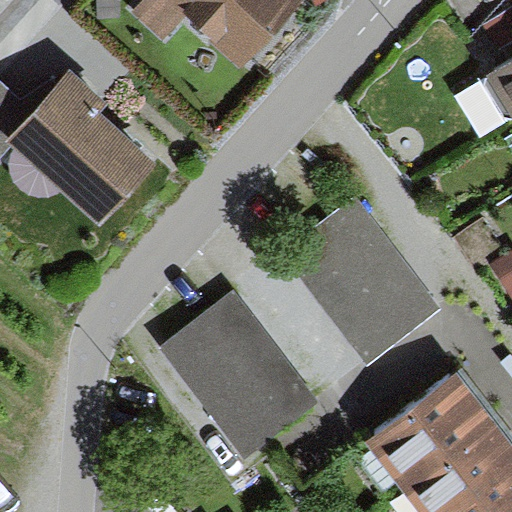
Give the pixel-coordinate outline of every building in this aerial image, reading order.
[(244,67),(302,0),(301,0),(151,0),(138,17),(165,39),(184,16),(244,67)] [(511,41),(511,8),(480,25),(494,51),(511,41)] [(511,56),(480,76),(511,130),(511,56)] [(0,164),(17,147),(95,217),(145,166),(91,114),(99,108),(59,76),(46,91),(16,107),(0,94),(0,164)] [(357,197),(282,254),(366,364),(441,307),(357,197)] [(477,265),(503,248),(482,219),(457,236),(477,265)] [(511,253),(492,267),(511,297),(511,253)] [(238,288),(162,347),(246,455),(322,397),(238,288)] [(420,511),(511,511),(511,435),(492,410),(459,366),(364,438),(420,511)]
